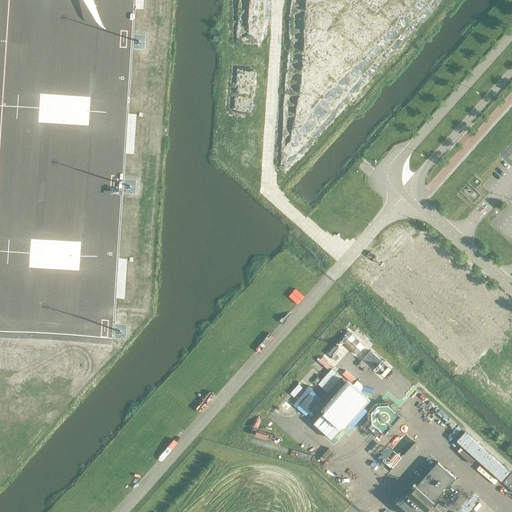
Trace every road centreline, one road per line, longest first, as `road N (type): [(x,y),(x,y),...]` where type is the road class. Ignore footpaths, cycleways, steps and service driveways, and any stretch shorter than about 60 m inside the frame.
road 1 (unknown): [(163,0),(145,297),(103,366),(68,397),(0,413)]
road 2 (unclassified): [(511,33),(406,151),(396,167),(407,193)]
road 3 (unclassified): [(407,193),(511,71)]
road 4 (unclassified): [(511,287),(407,193)]
